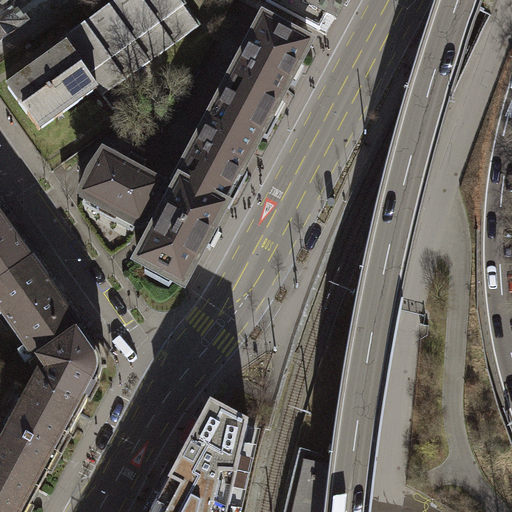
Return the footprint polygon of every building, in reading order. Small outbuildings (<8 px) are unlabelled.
[(8,0),(0,0),(0,42),(26,24),(8,0)] [(71,42),(66,46),(98,90),(103,97),(202,26),(182,0),(118,0),(67,37),(71,42)] [(267,0),(266,2),(320,30),(328,15),(337,20),(347,0),(267,0)] [(310,46),(264,21),(224,96),(269,120),(310,46)] [(39,131),(98,90),(66,46),(8,88),(39,131)] [(269,120),(224,96),(177,183),(180,185),(222,207),(269,120)] [(126,168),(104,156),(92,175),(83,196),(87,198),(86,199),(137,226),(137,225),(140,226),(141,224),(152,209),(159,192),(162,187),(141,176),(144,166),(132,160),(126,168)] [(222,207),(180,185),(172,199),(159,192),(152,209),(141,224),(155,231),(138,262),(183,286),(224,209),(222,207)] [(0,282),(32,260),(0,214),(0,282)] [(32,260),(0,282),(0,310),(36,361),(38,360),(81,329),(32,260)] [(99,356),(95,349),(81,329),(38,360),(46,372),(44,375),(39,372),(24,400),(19,397),(3,428),(4,428),(33,444),(34,442),(58,455),(59,455),(100,380),(101,374),(102,368),(101,361),(99,356)] [(227,511),(249,423),(211,403),(151,511),(227,511)] [(0,511),(27,511),(58,455),(34,442),(33,444),(4,428),(0,435),(0,511)] [(344,511),(354,472),(305,460),(292,511),(344,511)]
